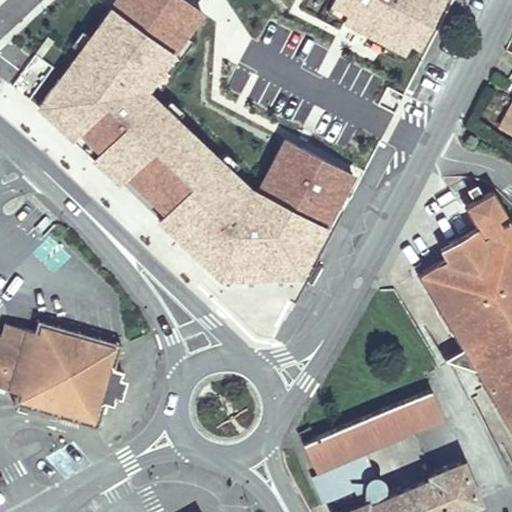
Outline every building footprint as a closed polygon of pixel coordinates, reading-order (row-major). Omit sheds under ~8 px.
[(251,181),(150,89),(160,65),(186,36),(200,0),(107,0),(86,24),(74,55),(31,101),(70,137),(64,134),(221,277),(294,277),(308,261),(324,222),(338,206),(355,165),(285,137),(276,137),(260,176),(260,185),(251,181)] [(418,45),(438,0),(327,0),(321,15),(402,51),(407,40),(418,45)] [(14,88),(36,97),(51,61),(29,52),(14,88)] [(511,100),(498,126),(511,133),(511,100)] [(467,145),(473,148),(476,141),(470,138),(467,145)] [(490,225),(494,232),(421,276),(511,433),(511,228),(509,223),(503,227),(499,220),(506,215),(493,193),(485,197),(478,183),(470,188),(477,202),(471,205),(484,228),(490,225)] [(0,370),(4,371),(0,385),(36,393),(34,403),(106,419),(112,397),(127,401),(135,368),(120,364),(124,346),(50,327),(48,335),(14,326),(11,339),(0,336),(0,370)] [(430,388),(305,441),(317,470),(442,417),(430,388)] [(336,511),(448,511),(478,500),(461,460),(429,473),(432,478),(368,504),(366,500),(336,511)]
